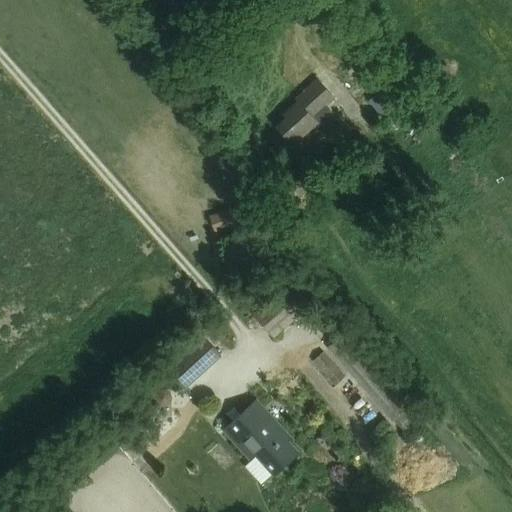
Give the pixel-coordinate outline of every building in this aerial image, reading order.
[(350,59),(340,72),(363,90),(373,77),(350,59)] [(334,99),(317,80),(295,99),(298,101),(281,116),(284,119),(276,126),(289,142),(298,134),(302,138),(318,123),(320,125),(332,114),(326,106),(334,99)] [(387,85),(367,102),(388,126),(408,109),(387,85)] [(214,231),(237,224),(231,208),(209,216),(214,231)] [(253,317),(273,339),(311,305),(291,283),(253,317)] [(345,332),(326,348),(392,423),(411,407),(345,332)] [(184,391),(222,356),(204,336),(166,370),(184,391)] [(323,352),(312,362),(333,386),(345,376),(323,352)] [(249,460),(254,455),(274,477),(299,454),(288,441),(291,438),(256,400),(223,430),(249,460)]
